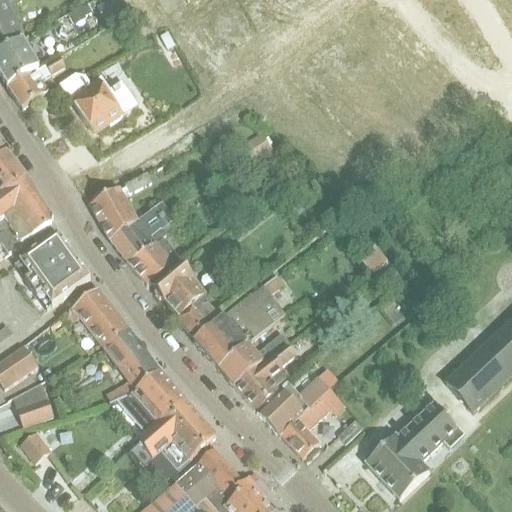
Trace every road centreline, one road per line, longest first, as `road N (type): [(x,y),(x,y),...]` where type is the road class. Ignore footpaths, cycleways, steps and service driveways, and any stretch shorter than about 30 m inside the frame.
road 1 (unclassified): [(314,511),(188,380),(111,276)]
road 2 (residential): [(57,200),(264,69)]
road 3 (residential): [(396,0),(481,87),(511,101)]
road 4 (residential): [(264,69),(369,180)]
